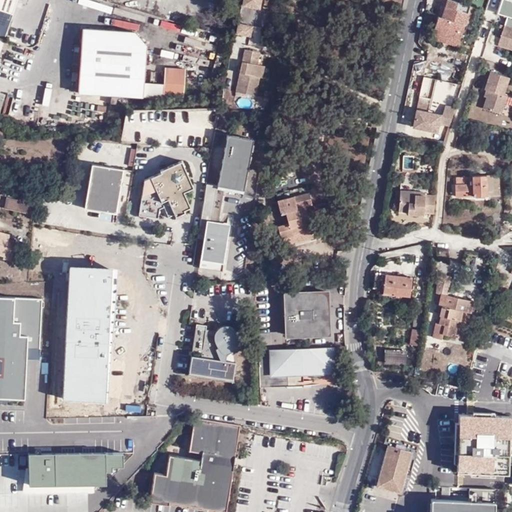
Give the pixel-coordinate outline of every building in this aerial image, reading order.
[(0,0),(0,56),(18,0),(0,0)] [(245,0),(244,7),(262,10),(264,0),(245,0)] [(468,0),(446,0),(437,27),(463,35),(467,21),(474,2),(468,0)] [(479,3),(474,2),(467,21),(472,23),(479,3)] [(502,26),(505,27),(511,29),(511,20),(505,18),(502,26)] [(241,25),(238,36),(254,39),(256,28),(241,25)] [(460,42),(463,35),(437,27),(435,34),(460,42)] [(511,29),(505,27),(498,46),(511,50),(511,29)] [(134,32),(82,28),(78,93),(143,97),(144,82),(147,46),(134,32)] [(248,51),(239,94),(259,98),(262,79),(265,68),(260,67),(263,55),(248,51)] [(164,83),(163,99),(184,100),(186,69),(165,68),(164,83)] [(508,80),(491,74),(485,92),(489,93),(482,112),(500,118),(506,99),(502,98),(508,80)] [(421,77),(419,97),(432,98),(434,78),(421,77)] [(164,83),(144,82),(143,97),(163,99),(164,83)] [(266,100),(274,101),(275,94),(268,93),(266,100)] [(29,125),(36,105),(24,100),(16,120),(29,125)] [(418,109),(414,126),(438,132),(440,124),(451,127),(452,123),(457,108),(447,106),(443,115),(418,109)] [(216,185),(243,189),(252,138),(225,133),(216,185)] [(141,216),(161,219),(162,210),(167,208),(171,218),(177,216),(178,218),(188,214),(187,211),(193,208),(186,193),(196,189),(184,162),(162,171),(163,173),(147,181),(141,216)] [(131,171),(95,165),(87,209),(119,215),(122,196),(131,198),(136,172),(131,171)] [(457,197),(501,194),(500,175),(475,176),(476,179),(459,180),(459,185),(456,185),(457,197)] [(209,188),(199,241),(204,242),(199,271),(222,275),(231,228),(219,226),(226,191),(209,188)] [(434,215),(436,198),(426,197),(425,195),(402,192),(399,212),(407,212),(407,215),(417,216),(418,214),(434,215)] [(17,215),(19,203),(4,199),(1,211),(17,215)] [(306,212),(307,213),(313,212),(310,199),(278,207),(282,221),(286,220),(298,217),(298,215),(306,212)] [(298,217),(286,220),(288,229),(278,232),(282,247),(293,243),(292,241),(300,238),(301,241),(312,238),(313,243),(321,241),(317,223),(309,224),(307,213),(306,212),(298,215),(298,217)] [(8,237),(0,234),(0,258),(0,261),(8,263),(14,245),(6,242),(8,237)] [(112,269),(69,267),(62,401),(106,403),(110,312),(112,269)] [(412,277),(376,273),(374,286),(383,287),(384,291),(393,292),(393,295),(409,297),(412,277)] [(473,300),(472,299),(446,293),(449,278),(437,276),(435,289),(436,290),(433,298),(437,299),(435,306),(438,306),(436,315),(438,315),(437,323),(443,324),(442,333),(454,335),(457,318),(460,317),(461,308),(471,310),(473,300)] [(40,298),(0,296),(0,401),(26,401),(28,359),(39,360),(40,298)] [(327,297),(285,298),(285,339),(327,339),(327,297)] [(441,338),(442,333),(443,324),(437,323),(434,322),(432,337),(441,338)] [(190,356),(186,374),(230,382),(233,364),(225,362),(225,356),(242,347),(237,336),(233,332),(232,330),(230,329),(228,328),(224,328),(219,329),(217,330),(215,333),(205,331),(206,327),(195,325),(190,352),(200,354),(199,358),(190,356)] [(409,344),(419,346),(421,329),(412,328),(409,344)] [(406,365),(407,350),(385,348),(384,363),(406,365)] [(332,352),(257,353),(257,390),(265,390),(301,390),(301,380),(332,379),(332,352)] [(509,416),(457,412),(452,468),(504,472),(509,416)] [(199,511),(225,511),(239,430),(193,423),(187,456),(201,458),(200,465),(168,460),(165,479),(154,478),(148,507),(168,510),(168,507),(199,511)] [(412,452),(388,445),(376,486),(400,493),(412,452)] [(88,469),(0,465),(0,499),(86,503),(88,469)] [(492,511),(492,504),(431,502),(431,511),(492,511)]
